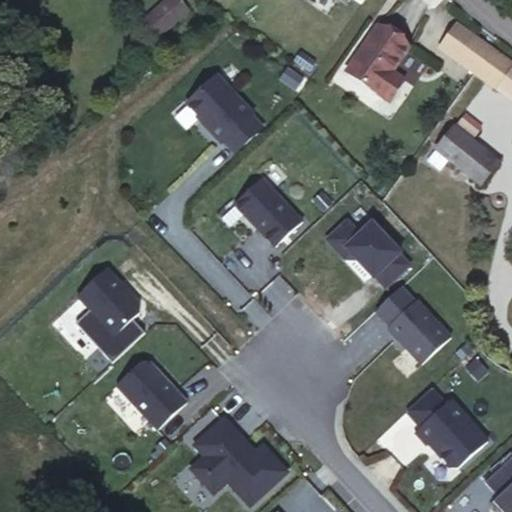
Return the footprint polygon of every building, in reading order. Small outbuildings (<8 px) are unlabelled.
[(188,9),(179,0),(165,0),(162,3),(178,19),(188,9)] [(159,36),(178,19),(162,3),(144,20),(159,36)] [(455,59),(472,36),(457,25),(439,48),(455,59)] [(400,78),(391,72),(408,47),(377,26),(345,72),(385,99),(400,78)] [(475,74),(492,50),(472,36),(455,59),(475,74)] [(511,64),(492,50),(475,74),(511,100),(511,64)] [(217,76),(187,104),(201,120),(203,119),(210,127),(209,128),(222,143),(223,142),(234,154),(262,128),(251,116),(252,114),(217,76)] [(389,102),(404,80),(400,78),(385,99),(389,102)] [(478,131),(461,118),(454,127),(471,141),(478,131)] [(454,127),(453,127),(436,150),(449,160),(480,184),(497,162),(471,141),(454,127)] [(449,160),(436,150),(427,161),(440,171),(449,160)] [(275,248),(302,222),(262,179),(234,204),(275,248)] [(375,277),(385,288),(409,266),(399,255),(400,253),(372,222),(359,234),(346,221),(326,240),(344,259),(356,260),(373,279),(375,277)] [(77,297),(115,337),(139,313),(139,304),(106,269),(77,297)] [(417,301),(387,328),(399,341),(401,339),(408,346),(406,348),(422,365),(451,338),(417,301)] [(467,342),(455,353),(461,360),(473,348),(467,342)] [(157,430),(187,403),(149,362),(142,362),(116,386),(157,430)] [(451,398),(416,431),(427,443),(429,442),(452,466),(459,466),(488,439),(451,398)] [(224,419),(194,447),(204,458),(191,470),(214,494),(227,482),(250,506),(287,473),(263,447),(252,456),(248,451),(251,449),(224,419)] [(511,511),(511,456),(484,483),(498,498),(491,505),(497,511),(511,511)]
